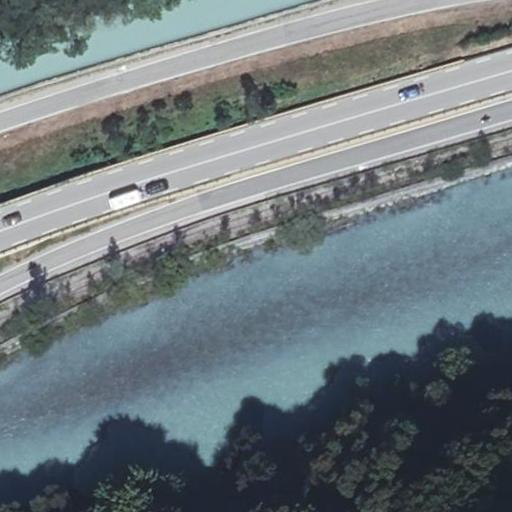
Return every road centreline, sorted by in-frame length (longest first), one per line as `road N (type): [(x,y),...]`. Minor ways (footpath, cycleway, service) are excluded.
road 1 (primary): [(0,286),(163,214),(511,113)]
road 2 (trunk): [(0,229),(511,69)]
road 3 (primary): [(454,0),(260,39),(0,126)]
